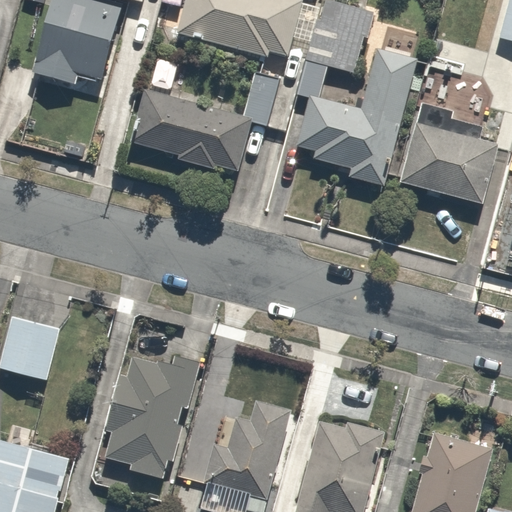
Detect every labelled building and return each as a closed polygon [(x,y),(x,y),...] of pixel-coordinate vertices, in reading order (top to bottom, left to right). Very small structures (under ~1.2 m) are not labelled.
[(46,0),(20,74),(70,91),(76,76),(93,83),(119,8),(147,18),(153,0),(46,0)] [(316,8),(290,0),(180,0),(171,32),(280,66),(288,41),(305,46),(316,8)] [(511,43),(511,0),(502,0),(491,37),(511,43)] [(316,8),(305,46),(290,94),(302,98),(315,102),(326,65),(354,73),(369,24),(316,8)] [(353,114),(315,102),(302,98),(288,145),(308,151),(304,162),(343,174),(341,182),(372,191),(413,60),(374,48),(353,114)] [(511,50),(501,48),(483,109),(511,117),(511,50)] [(266,128),(281,77),(251,68),(236,119),(246,122),(266,128)] [(246,122),(236,119),(141,91),(125,144),(231,175),(246,122)] [(447,113),(417,104),(394,186),(477,209),(493,151),(475,145),(479,130),(445,121),(447,113)] [(0,367),(44,380),(59,323),(11,311),(0,353),(0,367)] [(158,480),(198,355),(176,347),(172,360),(134,347),(123,381),(111,377),(94,430),(106,433),(97,461),(158,480)] [(289,405),(252,398),(248,417),(234,414),(228,442),(212,438),(203,485),(244,494),(241,504),(262,508),(265,494),(270,495),(289,405)] [(344,426),(314,419),(291,511),(324,511),(325,509),(335,511),(361,511),(382,429),(346,420),(344,426)] [(477,511),(492,443),(426,429),(408,511),(477,511)] [(54,511),(68,455),(0,439),(0,511),(54,511)] [(202,511),(205,502),(161,492),(156,511),(202,511)] [(511,511),(511,506),(486,500),(482,511),(511,511)]
